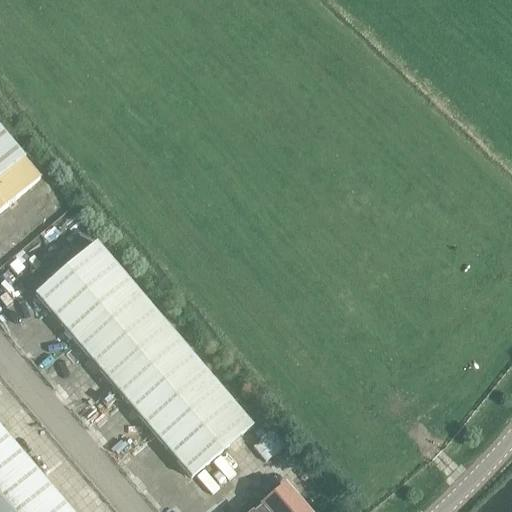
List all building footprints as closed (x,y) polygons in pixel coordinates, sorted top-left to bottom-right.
[(24,160),(0,131),(0,214),(39,181),(22,161),(24,160)] [(96,245),(35,297),(191,480),(252,428),(96,245)] [(18,277),(35,297),(43,290),(26,270),(18,277)] [(0,511),(70,511),(0,429),(0,511)] [(306,511),(289,492),(285,487),(280,491),(281,491),(265,505),(265,504),(261,507),(262,508),(257,511),(306,511)]
